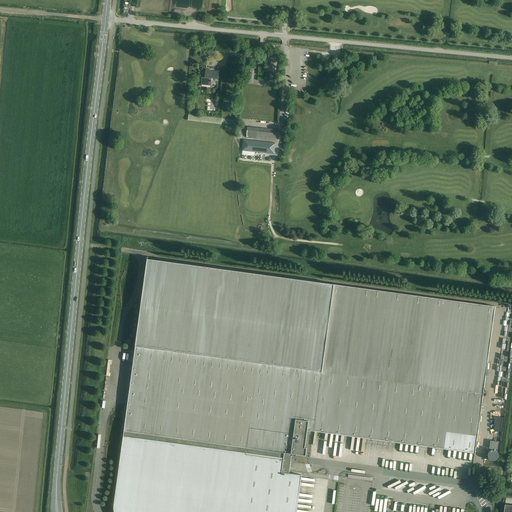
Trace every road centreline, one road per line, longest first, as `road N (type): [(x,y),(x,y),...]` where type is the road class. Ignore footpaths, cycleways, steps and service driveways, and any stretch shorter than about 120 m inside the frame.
road 1 (secondary): [(56,511),(105,19)]
road 2 (residential): [(511,58),(105,19)]
